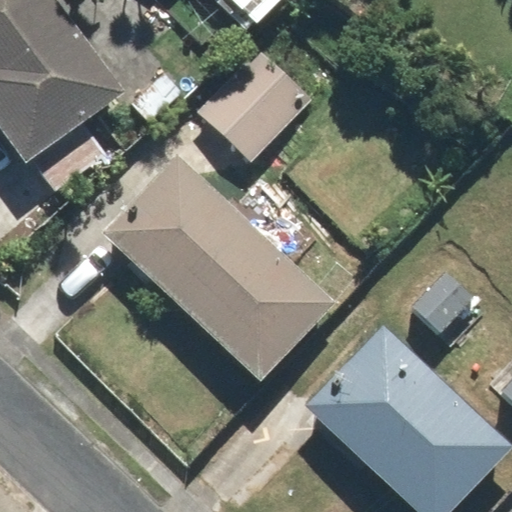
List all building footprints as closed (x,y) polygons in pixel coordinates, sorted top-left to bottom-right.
[(122,99),(143,128),(180,100),(159,71),(185,53),(155,12),(91,59),(47,0),(0,0),(0,146),(20,174),(122,99)] [(311,101),(256,50),(194,117),(249,168),(311,101)] [(331,310),(171,161),(97,239),(257,389),(331,310)] [(470,303),(442,277),(410,312),(438,338),(470,303)] [(453,511),(508,455),(378,331),(297,415),(398,511),(453,511)] [(511,384),(501,396),(511,406),(511,384)]
